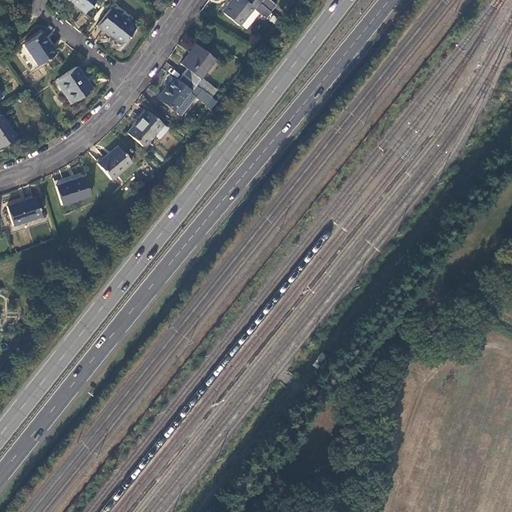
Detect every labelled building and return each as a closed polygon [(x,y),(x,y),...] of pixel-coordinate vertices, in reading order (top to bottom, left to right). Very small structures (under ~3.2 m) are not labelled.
[(66,0),(83,13),(93,0),(66,0)] [(258,1),(256,0),(231,0),(222,12),(238,24),(252,6),(253,8),(258,1)] [(256,0),(258,1),(269,10),(274,3),(269,0),(256,0)] [(96,26),(119,45),(133,27),(110,8),(96,26)] [(23,44),(37,65),(54,54),(40,33),(23,44)] [(185,69),(181,74),(195,85),(201,78),(215,60),(196,45),(180,65),(185,69)] [(64,94),(70,103),(90,89),(75,66),(57,79),(66,93),(64,94)] [(195,85),(181,74),(177,80),(173,78),(157,98),(180,116),(195,97),(205,105),(205,106),(209,109),(216,101),(211,97),(195,85)] [(201,78),(195,85),(211,97),(217,90),(201,78)] [(126,133),(142,147),(161,124),(145,110),(126,133)] [(0,145),(14,136),(0,115),(0,145)] [(96,164),(110,180),(129,163),(115,148),(96,164)] [(53,187),(59,205),(87,197),(81,178),(53,187)] [(5,207),(11,225),(40,216),(33,198),(5,207)]
